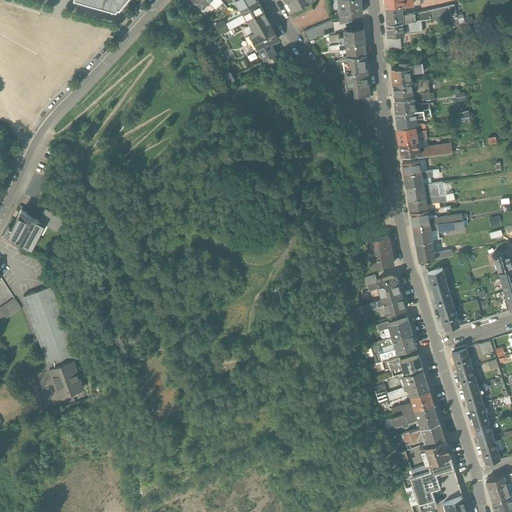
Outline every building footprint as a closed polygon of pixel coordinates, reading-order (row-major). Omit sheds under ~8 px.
[(80,0),(115,10),(118,8),(119,8),(125,0),(80,0)] [(191,0),(200,9),(203,6),(208,5),(208,0),(191,0)] [(234,0),(240,9),(256,0),(255,0),(234,0)] [(256,0),(240,9),(241,12),(242,12),(248,22),(263,14),(256,0)] [(313,0),(284,0),(292,13),(313,0)] [(359,0),(339,0),(341,24),(351,20),(350,17),(361,16),(359,0)] [(383,0),(385,10),(401,8),(401,5),(412,4),(411,0),(383,0)] [(459,3),(448,6),(450,15),(455,36),(466,33),(459,3)] [(401,8),(385,10),(386,25),(421,21),(423,21),(450,15),(448,6),(448,5),(414,13),(406,14),(406,10),(401,11),(401,8)] [(263,14),(248,22),(250,27),(254,33),(254,34),(269,26),(263,14)] [(421,21),(386,25),(388,37),(404,35),(422,32),(421,21)] [(236,28),(230,32),(233,37),(250,27),(248,22),(242,25),(236,28)] [(332,22),(304,34),(308,44),(334,34),(332,22)] [(363,30),(362,22),(345,29),(346,32),(363,30)] [(269,26),(254,34),(254,33),(250,36),(258,51),(258,52),(269,46),(278,41),(269,26)] [(346,32),(344,32),(344,39),(339,40),(338,38),(329,39),(329,47),(364,43),(363,30),(346,32)] [(400,38),(388,39),(389,51),(401,50),(400,38)] [(364,43),(329,47),(328,48),(328,54),(343,52),(343,50),(346,50),(347,58),(365,56),(364,43)] [(258,51),(247,57),(250,64),(262,58),(264,63),(275,57),(269,46),(258,52),(258,51)] [(365,56),(347,58),(343,61),(346,67),(346,75),(344,75),(345,90),(356,90),(356,98),(369,97),(365,56)] [(409,68),(391,70),(392,84),(410,82),(410,73),(423,71),(423,69),(427,69),(426,62),(409,65),(409,68)] [(410,82),(392,84),(393,96),(394,96),(394,97),(411,95),(412,96),(429,93),(427,80),(412,82),(410,82)] [(464,91),(454,92),(455,102),(465,100),(464,91)] [(413,98),(394,101),(395,114),(421,111),(420,105),(414,106),(413,98)] [(421,111),(395,114),(397,127),(417,124),(416,116),(420,118),(431,116),(429,109),(421,111)] [(430,124),(417,126),(418,133),(431,130),(430,124)] [(414,129),(397,131),(398,144),(416,141),(414,129)] [(496,135),(487,136),(488,144),(497,143),(496,135)] [(416,141),(398,144),(401,158),(418,155),(418,158),(452,152),(450,144),(420,149),(418,150),(416,141)] [(419,161),(402,163),(404,176),(421,173),(419,161)] [(421,173),(404,176),(406,188),(423,186),(422,179),(432,177),(431,171),(421,173)] [(442,183),(425,185),(426,192),(431,191),(435,189),(443,188),(442,183)] [(406,188),(408,201),(425,199),(423,186),(406,188)] [(425,199),(408,201),(410,213),(427,211),(426,205),(434,203),(433,197),(425,199)] [(63,218),(46,209),(42,218),(58,227),(63,218)] [(44,223),(21,210),(8,235),(31,248),(44,223)] [(427,211),(410,213),(412,229),(453,221),(463,220),(461,213),(448,216),(428,220),(427,211)] [(498,215),(488,217),(489,226),(500,224),(498,215)] [(463,220),(453,221),(455,230),(464,228),(463,220)] [(453,221),(412,229),(415,244),(431,241),(432,241),(430,231),(437,230),(438,233),(455,230),(453,221)] [(388,238),(367,241),(372,269),(393,266),(388,238)] [(431,241),(415,244),(419,263),(443,258),(442,253),(434,254),(431,241)] [(511,267),(506,249),(492,254),(498,272),(511,268),(511,267)] [(511,268),(498,272),(504,291),(511,288),(511,268)] [(442,269),(428,273),(433,292),(447,287),(442,269)] [(392,278),(375,283),(378,290),(381,301),(382,301),(382,300),(401,295),(397,280),(392,278)] [(375,283),(367,285),(369,292),(378,290),(375,283)] [(52,286),(23,296),(49,368),(72,359),(78,357),(62,315),(67,313),(62,298),(57,300),(52,286)] [(447,287),(433,292),(439,310),(453,306),(447,287)] [(483,290),(476,292),(478,298),(484,296),(483,290)] [(401,295),(382,300),(382,301),(383,305),(387,319),(406,313),(401,295)] [(374,297),(365,299),(367,306),(378,302),(377,299),(375,300),(374,297)] [(478,298),(472,300),(474,308),(481,306),(479,302),(478,298)] [(15,299),(0,309),(0,320),(1,322),(21,308),(15,299)] [(486,300),(479,302),(481,306),(482,308),(488,306),(486,300)] [(367,306),(362,308),(363,313),(376,310),(377,307),(383,305),(382,301),(381,301),(378,302),(367,306)] [(453,306),(439,310),(444,328),(458,324),(453,306)] [(387,319),(388,322),(388,324),(387,324),(389,328),(392,338),(411,332),(406,313),(387,319)] [(388,322),(377,325),(379,331),(389,328),(387,324),(388,324),(388,322)] [(411,332),(392,338),(393,342),(395,349),(397,357),(399,357),(417,350),(416,346),(411,332)] [(382,342),(370,346),(374,356),(380,354),(378,349),(391,345),(393,342),(392,338),(390,339),(382,342)] [(491,340),(478,344),(481,354),(494,350),(491,340)] [(466,347),(452,352),(455,362),(457,370),(471,366),(466,347)] [(502,348),(494,350),(497,358),(504,356),(502,348)] [(380,354),(374,356),(376,365),(397,357),(395,349),(380,354)] [(417,350),(399,357),(399,358),(402,366),(404,374),(422,368),(417,350)] [(399,358),(387,362),(390,370),(402,366),(399,358)] [(497,358),(488,361),(490,369),(499,366),(498,362),(497,358)] [(72,359),(49,368),(60,396),(83,388),(72,359)] [(471,366),(457,370),(460,380),(463,389),(477,384),(471,366)] [(404,374),(402,375),(405,382),(402,383),(404,388),(406,387),(408,394),(428,387),(422,368),(404,374)] [(32,411),(42,409),(37,375),(27,376),(32,411)] [(382,382),(372,386),(378,405),(388,401),(382,382)] [(477,384),(463,389),(468,407),(483,403),(477,384)] [(429,390),(410,396),(413,404),(411,405),(408,403),(394,408),(393,406),(390,407),(391,411),(394,417),(432,402),(429,390)] [(394,417),(390,418),(393,426),(402,423),(402,425),(404,427),(407,426),(408,423),(407,421),(417,418),(420,427),(438,421),(432,402),(394,417)] [(483,403),(468,407),(474,426),(488,421),(483,403)] [(420,427),(408,431),(412,440),(417,438),(420,434),(422,433),(424,440),(422,441),(423,444),(444,437),(438,421),(420,427)] [(488,421),(474,426),(479,444),(494,439),(488,421)] [(408,431),(402,433),(405,442),(412,440),(408,431)] [(444,437),(423,444),(429,462),(449,455),(444,437)] [(494,439),(479,444),(485,463),(499,459),(494,439)] [(405,451),(394,455),(400,473),(411,469),(405,451)] [(429,470),(409,477),(418,504),(434,499),(431,490),(436,488),(436,485),(436,482),(434,477),(437,477),(436,473),(453,468),(449,455),(429,462),(427,463),(429,470)] [(453,468),(436,473),(437,477),(454,471),(453,468)] [(504,474),(485,480),(492,501),(510,495),(504,474)] [(511,501),(510,495),(492,501),(494,511),(506,511),(511,510),(511,501)] [(467,511),(462,497),(442,504),(444,511),(467,511)] [(434,499),(418,504),(420,511),(436,506),(434,499)]
